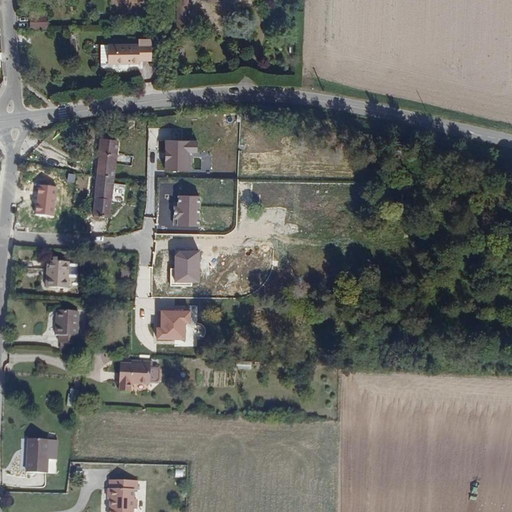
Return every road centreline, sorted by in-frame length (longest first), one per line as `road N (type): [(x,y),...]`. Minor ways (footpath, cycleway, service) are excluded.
road 1 (tertiary): [(16,120),(262,93),(511,141)]
road 2 (residential): [(16,120),(0,313)]
road 3 (unknown): [(151,239),(298,240)]
road 4 (residential): [(6,0),(16,120)]
